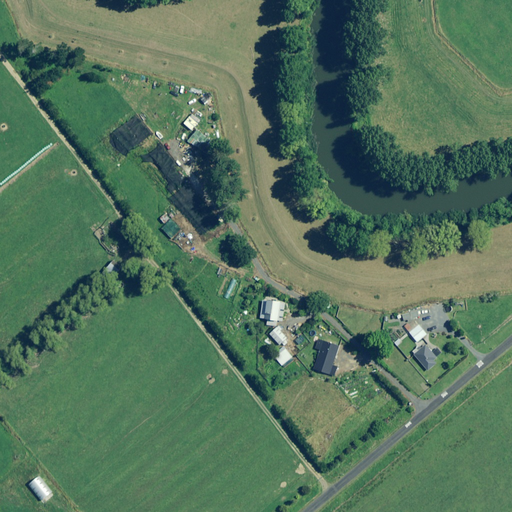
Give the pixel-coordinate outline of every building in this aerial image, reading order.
[(219,143),(206,131),(195,144),(207,156),(219,143)] [(170,209),(166,212),(168,214),(161,220),(164,224),(175,215),(170,209)] [(183,232),(171,220),(162,228),(174,241),(183,232)] [(121,270),(112,262),(104,271),(113,279),(121,270)] [(283,322),(285,303),(263,300),(260,318),(268,319),(267,325),(277,327),(278,321),(283,322)] [(408,322),(415,320),(414,318),(420,317),(418,310),(402,315),(404,321),(407,320),(408,322)] [(427,334),(416,321),(404,325),(418,342),(427,334)] [(278,327),(269,334),(280,346),(288,339),(278,327)] [(302,334),(295,340),(299,345),(306,340),(302,334)] [(339,347),(319,340),(316,349),(321,351),(314,370),(334,376),(337,367),(332,365),(339,347)] [(293,357),(284,346),(273,355),(282,366),(293,357)] [(436,348),(432,352),(426,346),(414,355),(428,371),(437,364),(434,360),(437,358),(442,354),(436,348)] [(411,354),(405,347),(402,349),(408,356),(411,354)] [(40,476),(29,485),(41,502),(53,493),(40,476)]
